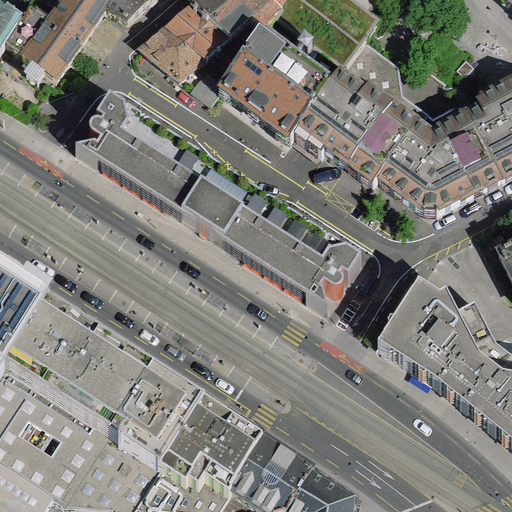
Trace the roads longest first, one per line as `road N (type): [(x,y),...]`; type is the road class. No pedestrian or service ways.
road 1 (secondary): [(0,242),(324,441),(423,511)]
road 2 (residential): [(35,170),(107,72),(401,259)]
road 3 (secondary): [(334,361),(35,170)]
road 4 (secondary): [(510,511),(435,437),(334,361)]
road 5 (residential): [(511,203),(401,259)]
road 6 (residential): [(401,259),(334,361)]
